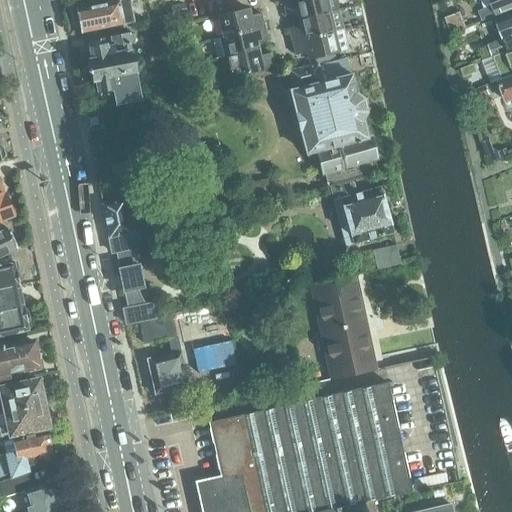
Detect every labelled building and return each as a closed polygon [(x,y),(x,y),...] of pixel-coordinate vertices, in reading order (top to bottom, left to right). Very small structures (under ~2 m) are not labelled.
[(104,0),(105,4),(77,9),(82,34),(135,23),(129,0),(104,0)] [(287,0),(284,1),(287,15),(298,13),(300,19),(331,12),(328,0),(287,0)] [(496,15),(496,16),(508,11),(511,9),(511,0),(491,0),(494,6),(479,11),(483,20),(496,15)] [(187,14),(185,6),(172,9),(173,17),(187,14)] [(223,37),(265,28),(262,14),(251,16),(249,9),(218,17),(223,37)] [(339,10),(331,12),(300,19),(301,26),(290,28),(293,41),(344,30),(339,10)] [(496,55),(504,53),(511,49),(511,14),(510,16),(508,11),(496,16),(505,38),(489,45),(494,56),(496,55)] [(259,50),(258,43),(268,41),(265,28),(223,37),(213,40),(217,59),(227,56),(228,57),(259,50)] [(346,30),(336,32),(293,41),(297,55),(308,53),(309,59),(350,50),(346,30)] [(98,83),(137,76),(139,76),(134,50),(132,50),(131,45),(136,44),(134,33),(131,34),(131,32),(110,36),(111,44),(108,45),(108,43),(105,44),(104,39),(89,41),(93,61),(91,62),(94,80),(97,80),(98,83)] [(259,50),(228,57),(232,77),(274,69),(275,74),(276,73),(272,54),(261,56),(259,50)] [(496,55),(505,79),(511,76),(511,53),(505,56),(504,53),(496,55)] [(353,74),(357,73),(354,56),(341,59),(321,63),(292,69),(290,70),(293,87),(324,80),(353,74)] [(474,64),(462,69),(465,77),(477,72),(474,64)] [(330,186),(354,180),(378,174),(375,161),(378,160),(372,137),(368,138),(365,120),(368,112),(365,98),(358,93),(353,74),(324,80),(293,87),(294,90),(291,90),(307,154),(318,152),(324,175),(327,174),(330,186)] [(143,100),(137,76),(98,83),(101,99),(114,97),(116,105),(143,100)] [(511,76),(505,79),(499,81),(508,102),(511,100),(511,76)] [(468,93),(471,102),(490,95),(486,86),(468,93)] [(101,112),(85,114),(88,130),(103,128),(101,112)] [(269,179),(252,182),(255,199),(272,196),(269,179)] [(354,180),(330,186),(334,200),(347,246),(353,244),(393,233),(380,187),(357,192),(354,180)] [(0,220),(13,216),(6,195),(4,196),(0,185),(0,220)] [(125,199),(102,204),(109,238),(131,233),(137,231),(155,227),(152,212),(151,212),(151,213),(129,218),(129,217),(125,199)] [(0,257),(11,252),(18,249),(9,229),(0,233),(0,257)] [(131,233),(109,238),(112,253),(116,252),(120,269),(119,269),(121,275),(123,286),(142,282),(140,271),(139,265),(134,266),(133,263),(133,260),(133,256),(133,252),(135,248),(139,247),(140,247),(137,231),(131,233)] [(401,265),(396,245),(372,251),(377,270),(401,265)] [(11,252),(0,257),(0,290),(19,286),(19,285),(22,281),(21,274),(16,271),(14,263),(11,252)] [(374,371),(354,274),(313,283),(313,284),(333,379),(374,371)] [(142,282),(123,286),(128,309),(124,309),(126,324),(128,324),(140,321),(155,318),(152,304),(151,304),(147,305),(144,302),(141,296),(138,289),(143,288),(142,282)] [(0,313),(24,308),(19,286),(0,290),(0,313)] [(24,308),(0,313),(0,336),(29,330),(27,322),(30,318),(29,311),(24,308)] [(155,318),(140,321),(140,322),(144,344),(170,339),(165,316),(155,318)] [(0,383),(10,381),(8,373),(40,366),(38,360),(38,356),(37,351),(36,348),(34,342),(11,346),(10,342),(0,344),(0,383)] [(174,354),(148,360),(156,395),(190,387),(187,377),(194,376),(199,374),(197,360),(184,363),(182,352),(174,354)] [(0,414),(7,413),(44,404),(43,402),(45,401),(43,390),(41,391),(39,380),(0,388),(0,414)] [(412,492),(399,432),(390,391),(388,383),(223,419),(209,422),(222,479),(201,484),(206,511),(366,511),(365,503),(412,492)] [(44,406),(44,404),(7,413),(10,427),(1,429),(2,433),(0,433),(0,441),(4,441),(3,438),(49,427),(47,417),(49,416),(46,406),(44,406)] [(35,460),(53,456),(51,447),(53,443),(51,436),(48,434),(48,432),(14,439),(4,441),(2,441),(5,454),(0,456),(0,477),(10,474),(11,479),(29,472),(27,466),(33,465),(35,462),(35,460)] [(29,472),(11,479),(0,482),(0,497),(21,492),(34,488),(29,472)] [(417,491),(444,485),(442,474),(414,480),(417,491)] [(27,511),(67,511),(57,480),(34,488),(21,492),(27,511)]
